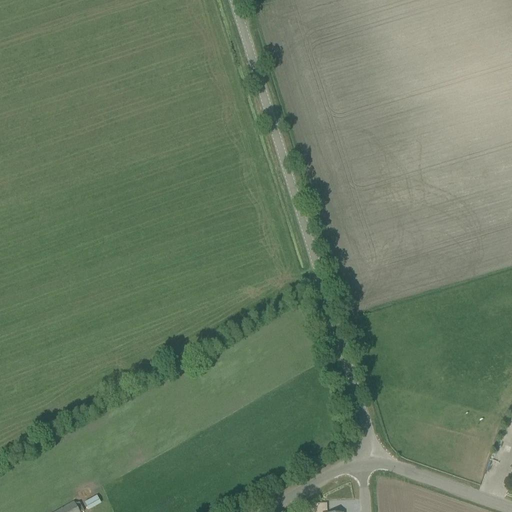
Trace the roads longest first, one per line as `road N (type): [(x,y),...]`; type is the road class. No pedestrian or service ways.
road 1 (unclassified): [(362,462),(365,427),(231,0)]
road 2 (tertiary): [(362,462),(511,508)]
